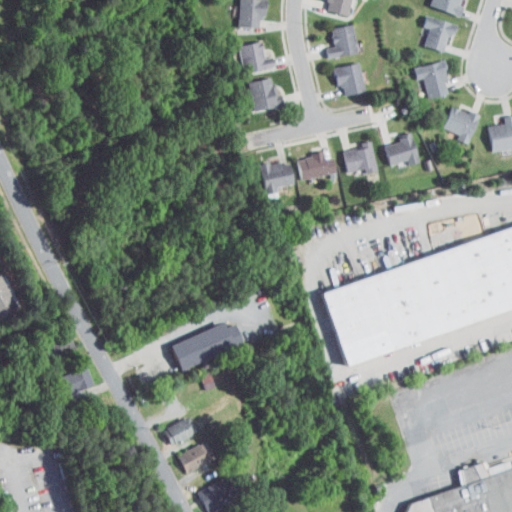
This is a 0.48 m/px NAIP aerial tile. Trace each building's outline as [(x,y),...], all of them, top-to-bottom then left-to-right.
[(247,22),(247,11),(254,12),(254,0),(226,0),(226,21),(247,22)] [(338,0),(315,0),(315,5),(337,9),(338,0)] [(418,0),(448,10),(451,0),(450,0),(418,0)] [(411,21),(417,23),(411,39),(431,45),(437,28),(442,30),(446,19),(414,9),(411,21)] [(314,41),(315,52),(345,47),(341,18),(319,22),(321,40),(314,41)] [(262,61),(260,50),(252,52),(249,35),(226,39),(231,66),(262,61)] [(416,92),(439,87),(430,54),(401,62),(404,74),(411,72),(416,92)] [(333,89),(353,85),(348,56),(321,61),(325,81),(331,79),(333,89)] [(263,71),(236,76),(241,105),(268,99),(263,71)] [(467,110),(440,99),(431,122),(447,129),(445,133),(456,138),(467,110)] [(481,146),(509,140),(503,109),(492,111),(493,117),(476,120),(481,146)] [(389,134),(372,139),(378,159),(395,154),(396,159),(408,156),(399,126),(387,129),(389,134)] [(331,145),(335,165),(353,162),(354,167),(365,165),(359,134),(348,136),(349,142),(331,145)] [(313,153),(312,147),(285,151),(288,172),(323,167),(321,152),(313,153)] [(281,177),(277,154),(248,160),(253,188),(266,186),(265,181),(281,177)] [(511,219),(308,279),(330,353),(511,299),(511,219)] [(157,336),(167,361),(229,336),(221,316),(212,319),(211,315),(157,336)] [(81,377),(74,359),(45,370),(51,388),(81,377)] [(150,421),(158,438),(185,426),(177,409),(150,421)] [(173,466),(198,454),(189,436),(164,447),(173,466)] [(511,511),(401,511),(407,501),(458,483),(457,475),(456,468),(480,460),(484,466),(488,473),(511,464),(511,511)] [(184,484),(195,506),(217,496),(206,473),(184,484)]
